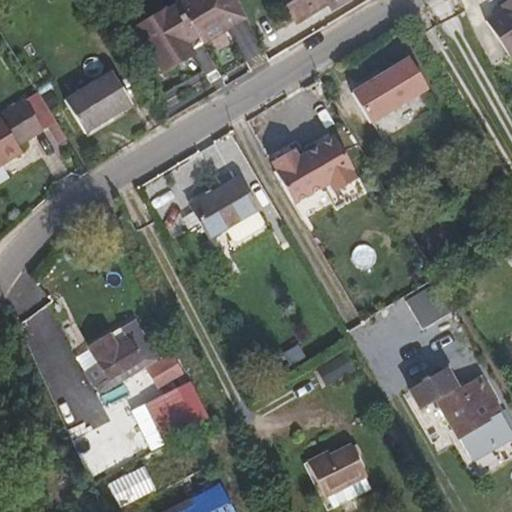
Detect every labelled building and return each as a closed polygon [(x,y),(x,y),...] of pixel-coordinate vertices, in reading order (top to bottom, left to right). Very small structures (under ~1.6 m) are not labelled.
[(232,0),(177,0),(133,22),(158,73),(196,54),(191,44),(242,19),(232,0)] [(280,0),(291,20),(321,3),(327,15),(349,2),(347,0),(280,0)] [(511,0),(506,0),(509,4),(501,9),(483,21),(507,57),(511,54),(511,0)] [(509,4),(506,0),(505,0),(498,5),(501,9),(509,4)] [(373,131),(420,103),(429,98),(410,68),(353,101),(370,132),(373,131)] [(63,106),(80,138),(131,111),(113,78),(63,106)] [(41,134),(24,103),(0,116),(0,166),(19,155),(16,148),(41,134)] [(356,177),(330,131),(293,153),(288,146),(265,160),(291,204),(325,184),(330,192),(356,177)] [(194,212),(198,219),(213,246),(217,252),(237,240),(265,224),(243,184),(194,212)] [(213,246),(198,219),(183,228),(197,255),(213,246)] [(273,237),(265,224),(237,240),(245,253),(273,237)] [(405,308),(420,336),(449,321),(433,292),(405,308)] [(84,347),(103,380),(135,361),(116,328),(84,347)] [(344,355),(316,369),(324,386),(353,371),(344,355)] [(145,376),(154,391),(178,377),(169,362),(145,376)] [(440,380),(406,400),(415,417),(435,406),(453,436),(467,427),(472,436),(500,420),(481,388),(453,403),(440,380)] [(354,459),(358,457),(352,446),(310,468),(326,499),(364,479),(354,459)] [(335,511),(371,493),(364,479),(326,499),(332,511),(335,511)] [(164,511),(226,511),(214,487),(164,511)]
